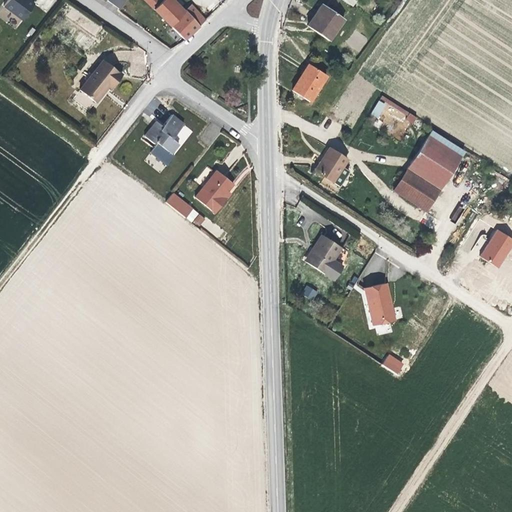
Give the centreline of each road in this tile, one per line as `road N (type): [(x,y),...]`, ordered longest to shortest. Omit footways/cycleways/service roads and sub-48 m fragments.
road 1 (tertiary): [(265,167),(275,511)]
road 2 (track): [(398,511),(511,330)]
road 3 (residential): [(420,268),(265,167)]
road 4 (track): [(0,281),(102,151)]
road 5 (tertiary): [(274,0),(265,39),(264,139)]
